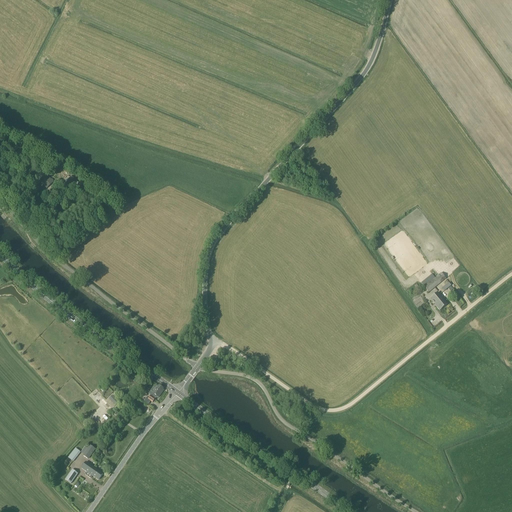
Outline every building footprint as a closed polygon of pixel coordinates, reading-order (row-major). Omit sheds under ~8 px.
[(19,149),(16,145),(15,144),(8,149),(11,154),(19,149)] [(52,183),(52,182),(53,181),(51,179),(51,180),(46,175),(49,173),(42,165),(33,173),(40,180),(39,181),(46,189),(52,183)] [(71,188),(72,188),(76,182),(77,181),(70,177),(65,184),(71,188)] [(441,273),(424,287),(429,293),(446,279),(441,273)] [(439,311),(447,304),(437,293),(430,299),(439,311)] [(157,399),(163,391),(162,390),(163,389),(159,386),(158,387),(157,387),(152,394),(156,397),(155,397),(157,399)] [(109,399),(115,406),(120,401),(114,394),(109,399)] [(126,403),(132,398),(128,394),(123,399),(126,403)] [(88,460),(95,450),(89,446),(82,456),(88,460)] [(73,462),(80,453),(75,449),(68,458),(73,462)] [(81,469),(98,480),(102,474),(85,463),(81,469)] [(65,480),(71,484),(77,474),(72,470),(65,480)]
